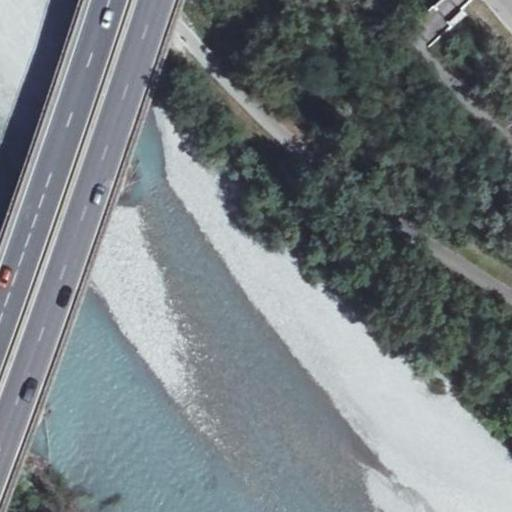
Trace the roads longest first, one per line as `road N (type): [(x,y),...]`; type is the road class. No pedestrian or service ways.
road 1 (motorway): [(0,454),(159,0)]
road 2 (motorway): [(113,0),(0,330)]
